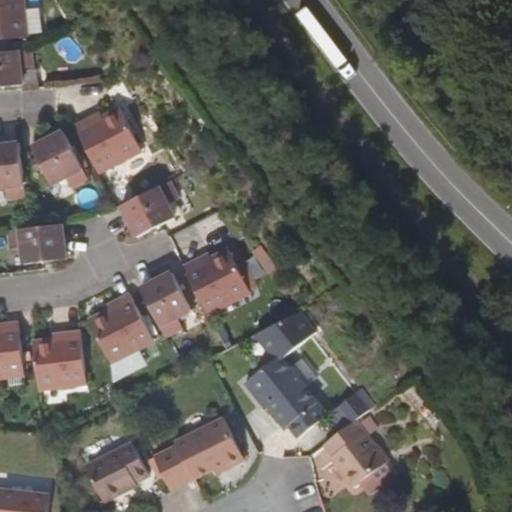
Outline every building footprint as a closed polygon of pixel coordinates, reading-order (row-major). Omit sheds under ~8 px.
[(24,0),(0,0),(0,41),(28,38),(24,0)] [(32,49),(0,53),(0,88),(24,86),(21,68),(34,67),(32,49)] [(77,128),(101,176),(144,153),(124,112),(100,124),(97,118),(77,128)] [(75,191),(90,182),(66,134),(36,149),(55,186),(68,179),(75,191)] [(28,200),(22,145),(0,147),(0,189),(8,189),(9,202),(28,200)] [(167,185),(123,208),(138,238),(176,219),(169,205),(181,198),(173,182),(167,185)] [(46,228),(8,232),(11,251),(24,250),(26,267),(68,261),(65,225),(64,225),(46,228)] [(185,268),(209,316),(251,295),(230,253),(207,264),(204,259),(185,268)] [(142,289),(168,340),(184,331),(179,320),(193,312),(174,274),(142,289)] [(91,321),(112,364),(155,342),(131,294),(112,304),(114,310),(91,321)] [(0,379),(26,377),(20,324),(0,325),(0,379)] [(35,344),(39,391),(88,386),(82,332),(61,334),(61,341),(35,344)] [(266,401),(272,409),(288,431),(291,429),(301,442),(330,420),(284,359),(248,386),(261,404),(266,401)] [(342,411),(355,430),(359,427),(371,418),(357,399),(342,411)] [(267,412),(272,409),(266,401),(261,404),(267,412)] [(344,438),(355,430),(342,411),(330,420),(344,438)] [(175,495),(197,484),(215,474),(226,469),(229,473),(248,464),(227,422),(178,446),(179,450),(158,462),(175,495)] [(344,438),(328,450),(337,461),(335,463),(355,491),(389,466),(359,427),(355,430),(344,438)] [(89,470),(106,505),(129,495),(127,491),(152,479),(136,446),(89,470)] [(218,479),(229,473),(226,469),(215,474),(218,479)] [(50,511),(52,494),(0,489),(0,511),(50,511)]
